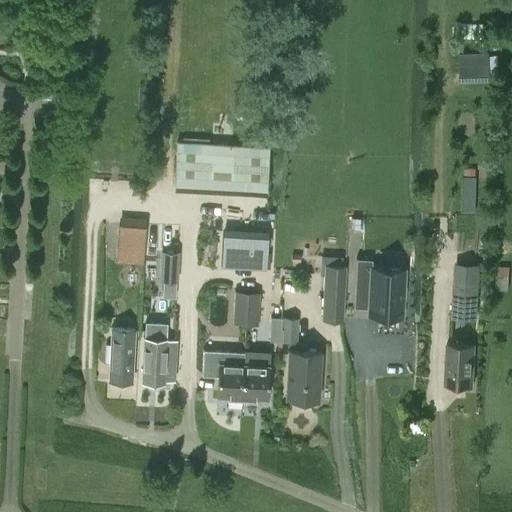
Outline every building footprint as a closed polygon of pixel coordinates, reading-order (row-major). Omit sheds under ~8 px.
[(459,51),(460,80),(490,79),(489,51),(459,51)] [(266,188),(268,146),(175,141),(173,183),(266,188)] [(141,250),(142,226),(116,224),(115,248),(141,250)] [(265,268),(267,236),(222,233),(220,265),(265,268)] [(160,251),(159,278),(177,279),(178,252),(160,251)] [(320,259),(319,276),(324,276),(322,318),(342,319),(345,264),(342,264),(342,260),(342,256),(320,255),(320,259)] [(356,257),(354,286),(370,286),(368,313),(401,314),(402,297),(405,298),(406,285),(403,285),(403,268),(371,267),(372,258),(356,257)] [(454,277),(452,317),(476,318),(478,279),(454,277)] [(232,322),(244,323),(246,291),(234,290),(232,322)] [(246,291),(244,323),(256,324),(258,292),(246,291)] [(143,336),(141,380),(163,381),(163,380),(170,380),(172,380),(175,380),(176,366),(178,338),(172,338),(165,338),(166,326),(145,325),(145,337),(143,336)] [(131,380),(133,328),(110,327),(107,379),(131,380)] [(472,385),(475,343),(447,341),(445,384),(472,385)] [(320,351),(288,350),(286,397),(318,399),(320,351)] [(227,399),(241,399),(242,363),(229,362),(230,355),(220,355),(219,361),(217,361),(216,394),(228,395),(227,399)] [(242,363),(241,399),(254,400),(254,396),(267,396),(268,364),(265,364),(265,357),(254,356),(254,363),(242,363)]
